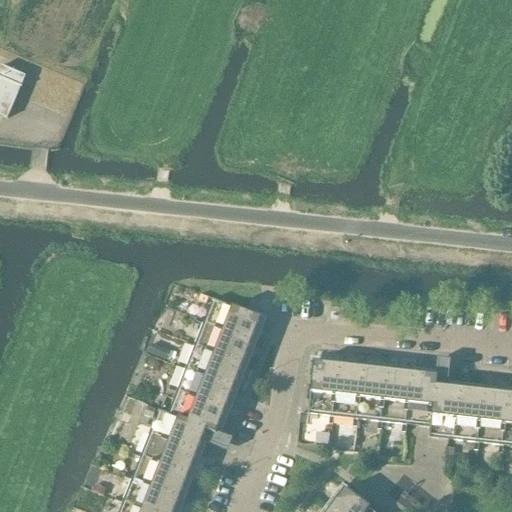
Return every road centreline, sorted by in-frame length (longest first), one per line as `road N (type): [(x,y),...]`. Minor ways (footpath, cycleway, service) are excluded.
road 1 (unclassified): [(511,248),(0,189)]
road 2 (residential): [(242,511),(282,407),(292,336),(511,352)]
